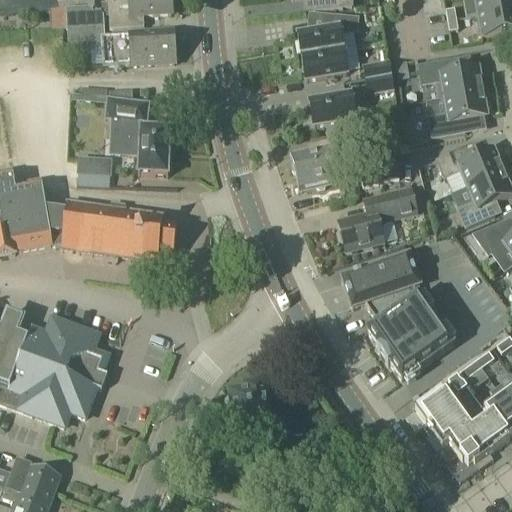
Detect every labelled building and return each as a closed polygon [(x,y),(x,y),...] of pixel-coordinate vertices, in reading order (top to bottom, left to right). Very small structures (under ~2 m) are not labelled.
[(284,0),(285,1),(290,0),(290,4),(312,2),(313,15),(351,11),(350,0),(284,0)] [(360,0),(354,0),(354,15),(370,16),(371,0),(360,0)] [(511,13),(511,0),(473,0),(477,20),(511,13)] [(171,19),(170,4),(107,6),(99,7),(99,2),(87,2),(88,11),(66,12),(66,13),(51,14),(52,34),(67,33),(102,31),(102,20),(108,20),(109,36),(144,33),(143,21),(171,19)] [(454,13),(445,15),(448,37),(457,35),(454,13)] [(511,13),(477,20),(481,42),(507,38),(508,41),(511,40),(511,13)] [(323,34),(297,38),(301,62),(343,55),(340,40),(357,37),(358,22),(325,19),(323,34)] [(177,41),(173,38),(172,36),(129,39),(129,41),(103,42),(102,31),(67,33),(68,54),(102,51),(104,70),(131,68),(131,70),(175,68),(174,65),(178,61),(177,41)] [(343,55),(301,62),(305,86),(347,79),(343,55)] [(364,86),(392,81),(390,66),(362,71),(364,86)] [(406,69),(394,71),(397,86),(409,84),(406,69)] [(477,74),(440,80),(444,104),(486,97),(483,80),(479,81),(477,74)] [(364,86),(366,93),(367,101),(394,96),(392,83),(392,82),(392,81),(364,86)] [(447,121),(427,124),(431,144),(464,138),(462,125),(486,121),(484,114),(489,113),(486,97),(444,104),(447,121)] [(350,98),(309,105),(313,131),(355,124),(350,98)] [(107,104),(104,124),(146,129),(148,109),(107,104)] [(140,134),(137,180),(167,181),(170,135),(140,134)] [(419,139),(401,143),(410,190),(428,186),(419,139)] [(362,171),(358,172),(363,192),(398,184),(394,164),(390,150),(358,157),(362,171)] [(317,158),(291,164),(299,197),(315,193),(318,195),(325,193),(326,190),(340,187),(332,154),(328,155),(325,153),(318,155),(317,158)] [(465,154),(436,166),(443,184),(460,177),(466,193),(506,176),(499,161),(495,162),(492,156),(470,165),(465,154)] [(109,163),(77,161),(76,189),(107,190),(109,163)] [(473,209),(457,216),(464,233),(494,221),(489,209),(511,200),(508,193),(511,191),(511,190),(506,176),(466,193),(473,209)] [(11,177),(0,178),(0,262),(15,260),(14,258),(62,250),(61,254),(105,260),(104,266),(115,267),(116,262),(157,268),(158,264),(172,266),(177,228),(163,226),(163,222),(122,216),(123,210),(112,209),(111,215),(68,209),(67,210),(42,212),(35,193),(13,192),(11,177)] [(340,237),(337,239),(339,247),(343,248),(345,257),(384,248),(380,233),(383,228),(417,220),(411,195),(363,207),(366,221),(338,228),(340,237)] [(511,261),(511,237),(505,227),(472,241),(487,261),(496,255),(501,261),(508,256),(511,261)] [(329,258),(307,266),(318,296),(340,288),(329,258)] [(408,260),(340,283),(351,314),(364,310),(378,329),(416,302),(413,293),(419,291),(408,260)] [(378,329),(367,337),(378,353),(376,355),(387,371),(389,369),(401,386),(452,350),(417,301),(416,302),(378,329)] [(98,342),(52,324),(46,339),(21,330),(23,325),(8,319),(6,325),(0,322),(0,409),(64,433),(69,418),(84,424),(96,393),(102,395),(108,380),(102,378),(107,362),(92,356),(98,342)] [(511,347),(508,343),(496,352),(501,359),(511,351),(511,347)] [(488,358),(459,379),(464,386),(493,365),(488,358)] [(446,394),(414,417),(441,455),(448,450),(466,476),(508,446),(484,412),(483,412),(484,413),(481,415),(456,381),(446,388),(450,393),(447,395),(446,394)] [(501,388),(495,393),(511,416),(511,391),(506,395),(501,388)] [(246,397),(231,398),(235,440),(270,436),(265,390),(245,392),(246,397)] [(494,404),(484,412),(508,446),(509,446),(506,442),(511,438),(511,416),(495,393),(489,397),(494,404)] [(274,466),(262,467),(263,480),(302,476),(301,461),(274,464),(274,466)] [(0,492),(4,494),(18,499),(33,505),(38,494),(54,500),(60,483),(24,470),(23,474),(18,472),(13,486),(0,481),(0,492)] [(4,494),(0,506),(14,511),(13,511),(49,511),(54,500),(38,494),(33,505),(18,499),(4,494)]
